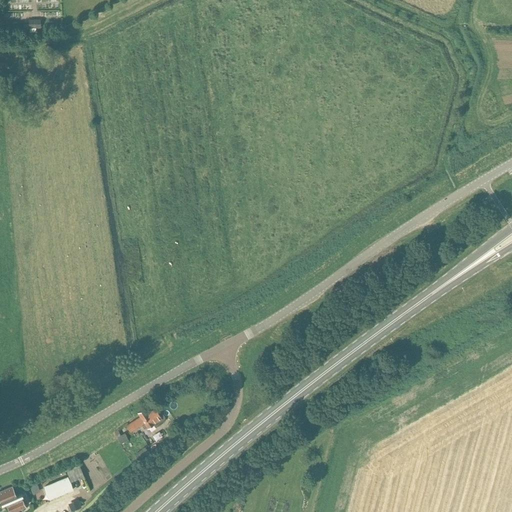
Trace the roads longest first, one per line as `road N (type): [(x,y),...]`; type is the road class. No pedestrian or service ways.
road 1 (primary): [(162,511),(444,284)]
road 2 (unclassified): [(219,350),(284,317),(511,163)]
road 3 (unclassified): [(219,350),(0,471)]
road 4 (unclassified): [(128,511),(226,428),(238,407),(241,390),(219,350)]
